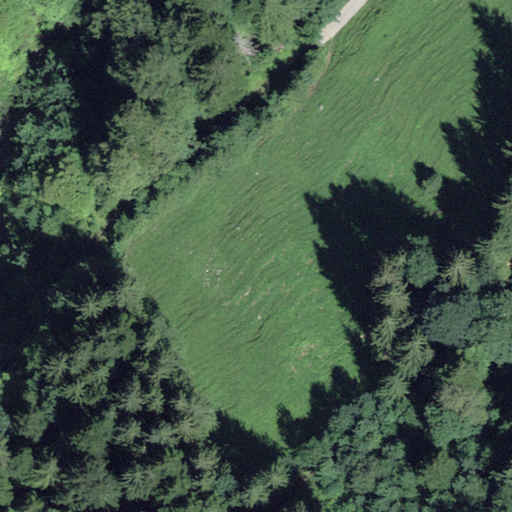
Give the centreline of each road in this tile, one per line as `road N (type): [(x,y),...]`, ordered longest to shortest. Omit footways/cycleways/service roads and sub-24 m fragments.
road 1 (track): [(0,317),(59,313),(346,0)]
road 2 (track): [(254,511),(482,329),(511,269)]
